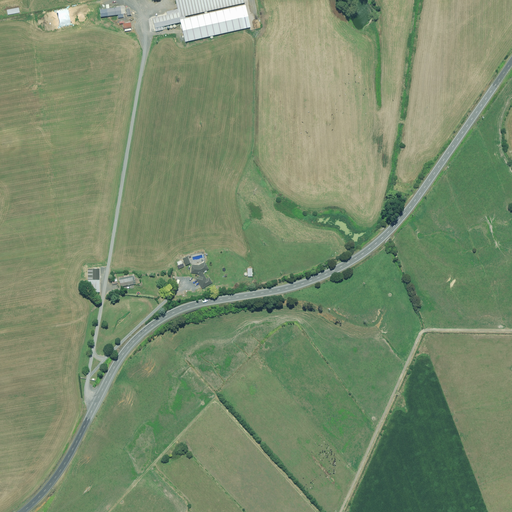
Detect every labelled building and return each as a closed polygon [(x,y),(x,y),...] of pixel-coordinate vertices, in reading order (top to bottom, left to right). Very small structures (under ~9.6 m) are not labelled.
[(246,6),(244,0),(179,0),(184,21),(246,6)] [(118,17),(123,17),(123,14),(121,14),(120,7),(110,9),(109,5),(105,6),(106,9),(107,9),(108,16),(118,15),(118,17)] [(209,269),(205,262),(199,265),(192,265),(191,273),(199,274),(200,277),(197,279),(202,289),(212,283),(209,277),(207,279),(203,272),(206,271),(206,270),(209,269)] [(136,284),(134,275),(129,276),(123,278),(119,278),(121,287),(136,284)] [(101,288),(101,280),(89,280),(89,292),(101,292),(101,288)]
